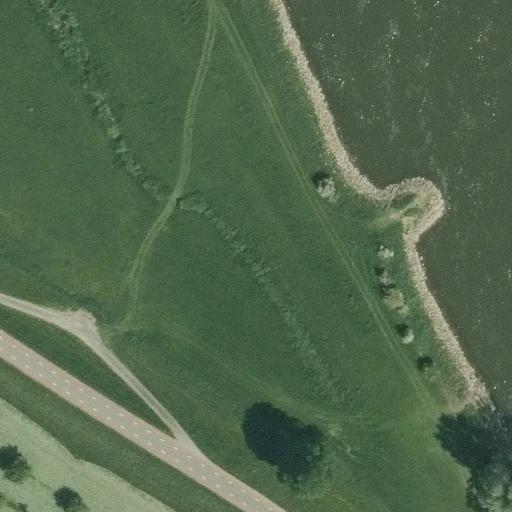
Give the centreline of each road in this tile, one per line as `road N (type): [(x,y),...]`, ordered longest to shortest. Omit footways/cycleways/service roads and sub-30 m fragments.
road 1 (tertiary): [(0,343),(265,511)]
road 2 (track): [(198,467),(164,415),(79,331),(0,298)]
